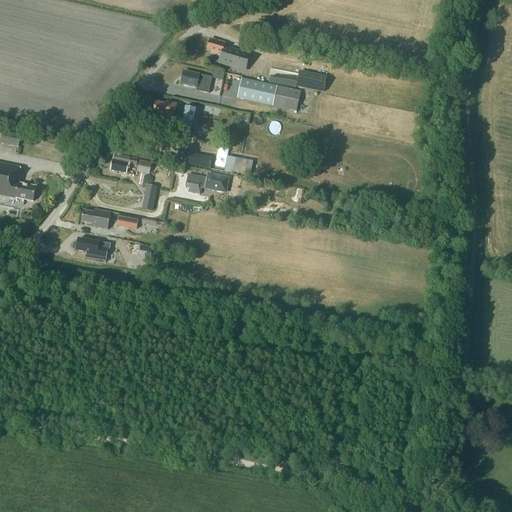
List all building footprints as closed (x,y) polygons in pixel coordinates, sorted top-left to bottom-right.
[(234,63),(238,51),(224,46),(224,43),(210,39),(207,49),(211,51),(210,53),(221,57),(220,59),(234,63)] [(183,72),(181,85),(196,89),(196,91),(209,94),(212,77),(183,72)] [(297,87),(324,92),(326,78),(300,72),(297,87)] [(238,99),(296,112),(298,99),(300,92),(256,83),(242,79),(238,99)] [(183,120),(181,131),(191,133),(196,110),(185,108),(185,109),(176,108),(177,105),(166,103),(166,106),(155,104),(154,112),(159,113),(159,116),(174,119),(174,118),(183,120)] [(198,124),(197,134),(208,134),(209,125),(198,124)] [(1,144),(18,147),(20,136),(3,132),(1,144)] [(190,153),(187,165),(211,170),(213,158),(190,153)] [(113,155),(110,170),(125,174),(127,165),(135,167),(136,160),(113,155)] [(236,158),(233,172),(250,176),(253,162),(236,158)] [(138,161),(136,171),(148,173),(150,164),(138,161)] [(0,163),(0,196),(15,199),(15,198),(33,202),(36,187),(18,183),(19,178),(18,178),(20,168),(0,163)] [(184,168),(176,167),(175,174),(183,175),(184,168)] [(208,174),(207,179),(203,178),(188,174),(187,180),(185,188),(188,189),(188,192),(200,195),(202,187),(205,187),(205,189),(226,193),(229,178),(208,174)] [(142,209),(152,211),(157,187),(147,185),(142,209)] [(96,211),(95,214),(84,212),(83,223),(94,225),(93,228),(109,231),(112,214),(96,211)] [(119,216),(117,227),(125,228),(127,217),(119,216)] [(85,259),(106,263),(108,250),(110,251),(111,245),(98,242),(98,243),(78,239),(76,251),(86,253),(85,259)] [(141,245),(139,255),(151,257),(153,247),(141,245)]
